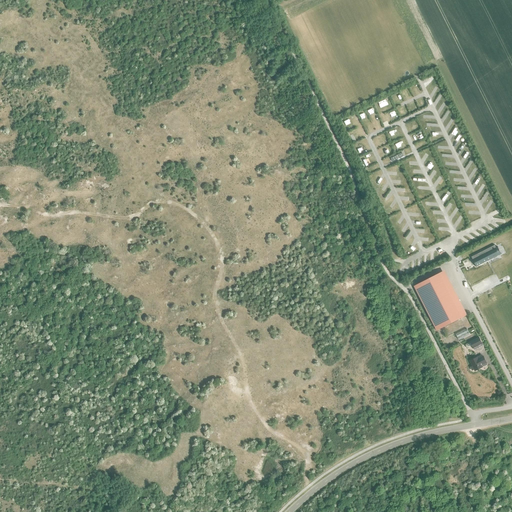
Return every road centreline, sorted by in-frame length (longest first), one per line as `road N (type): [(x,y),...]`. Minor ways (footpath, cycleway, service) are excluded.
road 1 (track): [(312,491),(305,455),(249,402),(242,358),(215,298),(214,239),(186,208),(159,201),(126,217),(51,217),(0,205)]
road 2 (unclassified): [(289,511),(377,451),(474,425)]
